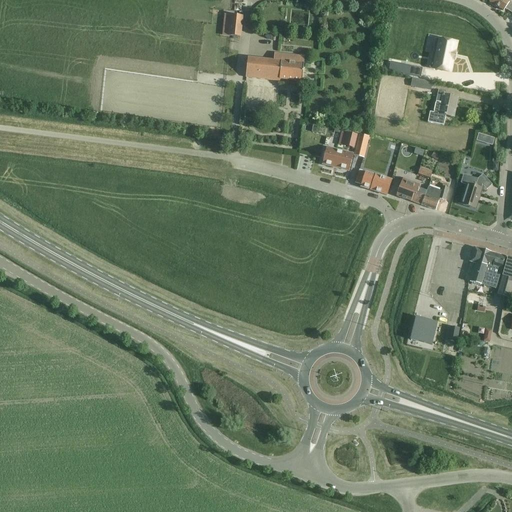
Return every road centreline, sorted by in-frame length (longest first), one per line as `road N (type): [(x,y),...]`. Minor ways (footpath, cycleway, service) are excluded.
road 1 (unclassified): [(398,226),(382,203),(232,158),(0,127)]
road 2 (unclassified): [(0,258),(154,348),(204,429),(233,451),(304,474)]
road 3 (primary): [(155,308),(0,222)]
road 4 (primary): [(155,308),(304,378)]
road 5 (primary): [(310,362),(155,308)]
road 6 (primary): [(360,396),(511,441)]
road 7 (primary): [(511,437),(366,380)]
